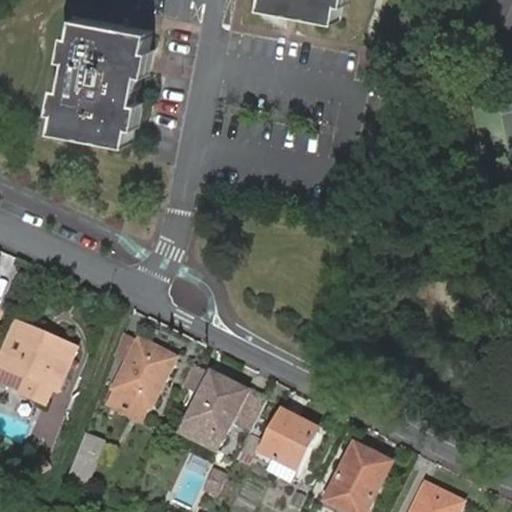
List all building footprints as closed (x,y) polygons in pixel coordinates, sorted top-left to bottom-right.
[(269,0),(269,5),(341,18),(344,0),(269,0)] [(511,0),(504,0),(497,19),(511,25),(511,0)] [(60,129),(133,144),(153,31),(81,16),(60,129)] [(62,349),(65,344),(25,327),(23,333),(62,349)] [(36,382),(30,397),(53,407),(60,392),(67,394),(85,353),(65,344),(62,349),(23,333),(8,370),(36,382)] [(178,360),(141,341),(116,391),(132,400),(124,415),(146,426),(178,360)] [(204,399),(187,434),(220,450),(237,416),(256,426),(267,404),(197,368),(185,390),(204,399)] [(1,385),(30,397),(36,382),(8,370),(1,385)] [(321,432),(285,414),(265,454),(301,472),(321,432)] [(371,511),(395,466),(357,447),(328,503),(346,511),(371,511)] [(98,462),(80,454),(69,481),(88,489),(98,462)] [(211,490),(220,495),(230,477),(220,472),(211,490)] [(460,511),(465,503),(428,485),(414,511),(460,511)]
